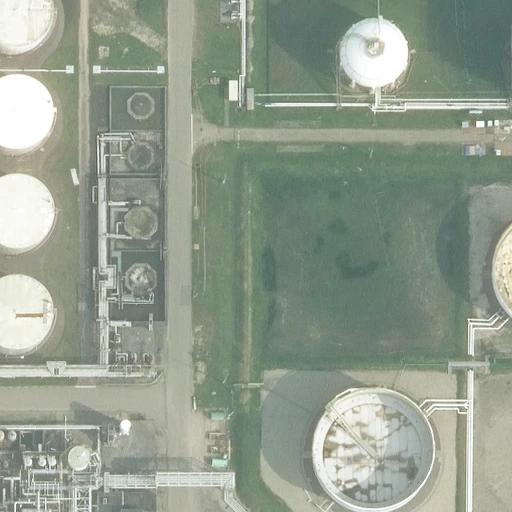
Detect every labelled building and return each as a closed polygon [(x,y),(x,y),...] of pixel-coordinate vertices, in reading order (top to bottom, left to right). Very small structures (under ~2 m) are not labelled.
[(0,0),(0,50),(43,51),(44,0),(0,0)] [(405,57),(404,51),(403,45),(400,40),(395,34),(391,30),(384,26),(377,24),(371,24),(363,26),(359,27),(353,31),(348,35),(344,40),(342,45),(340,51),(340,57),(340,63),(342,69),(344,73),(348,79),(353,83),(359,86),(363,88),(371,89),(377,89),(384,87),(390,84),(396,80),(400,75),(403,69),(404,63),(405,57)] [(0,153),(45,155),(48,87),(0,85),(0,153)] [(0,183),(0,250),(47,252),(49,185),(0,183)] [(511,317),(511,231),(495,262),(500,305),(511,317)] [(0,352),(45,354),(47,287),(0,285),(0,352)] [(340,508),(356,511),(392,511),(420,497),(436,461),(427,423),(396,398),(359,395),(330,411),(312,442),(318,484),(340,508)] [(70,486),(97,488),(99,452),(72,450),(70,486)] [(154,511),(155,495),(121,495),(98,495),(97,511),(154,511)]
